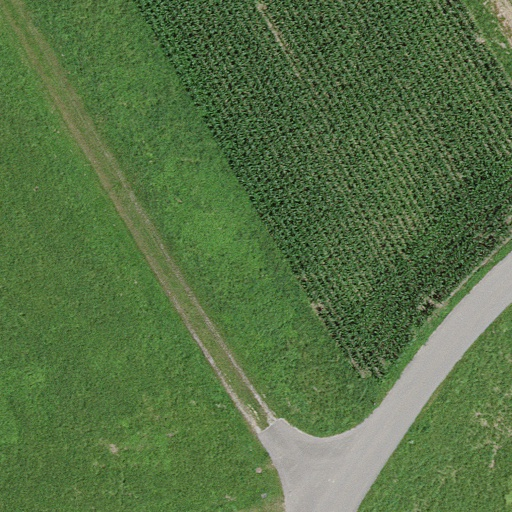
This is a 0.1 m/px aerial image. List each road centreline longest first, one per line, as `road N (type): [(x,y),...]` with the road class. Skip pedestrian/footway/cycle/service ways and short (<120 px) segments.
road 1 (track): [(342,500),(269,426),(133,217)]
road 2 (unclassified): [(335,511),(404,400),(511,275)]
